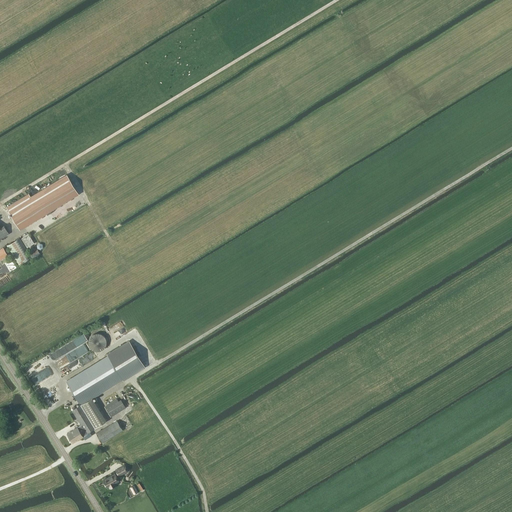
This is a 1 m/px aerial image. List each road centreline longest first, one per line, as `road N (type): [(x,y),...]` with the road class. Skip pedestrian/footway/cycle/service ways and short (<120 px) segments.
road 1 (track): [(511,148),(131,378),(202,489),(206,511)]
road 2 (track): [(109,239),(65,164),(336,0)]
road 3 (tertiary): [(99,511),(0,352)]
road 4 (track): [(152,365),(130,333),(60,376),(68,397),(39,416)]
